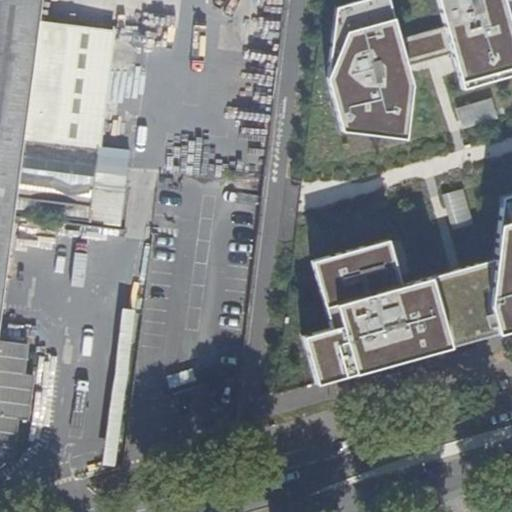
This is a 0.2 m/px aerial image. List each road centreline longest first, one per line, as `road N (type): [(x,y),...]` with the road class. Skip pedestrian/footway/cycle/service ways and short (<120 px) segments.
road 1 (residential): [(256,482),(255,402),(307,0)]
road 2 (primary): [(511,409),(256,482)]
road 3 (primary): [(324,511),(458,473)]
